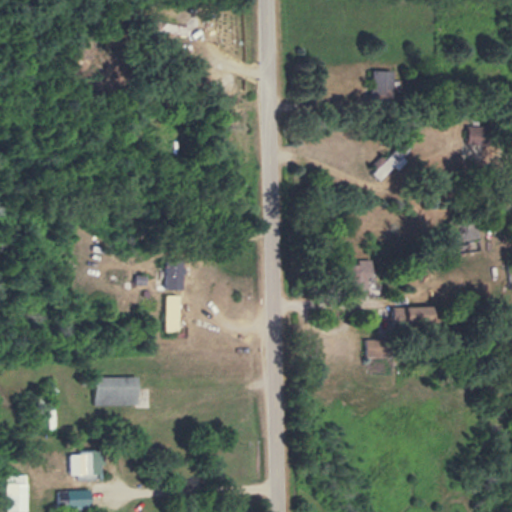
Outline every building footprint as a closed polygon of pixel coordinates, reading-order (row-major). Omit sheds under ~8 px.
[(390,152),(365,153),(366,178),(391,177),(390,152)] [(171,257),(154,257),(154,287),(171,287),(171,257)] [(167,293),(154,293),(154,330),(167,330),(167,293)] [(129,404),(129,375),(85,375),(85,404),(129,404)] [(60,453),(60,473),(76,473),(76,453),(60,453)] [(0,511),(19,511),(19,473),(0,472),(0,511)] [(83,488),(56,488),(56,507),(83,507),(83,488)]
